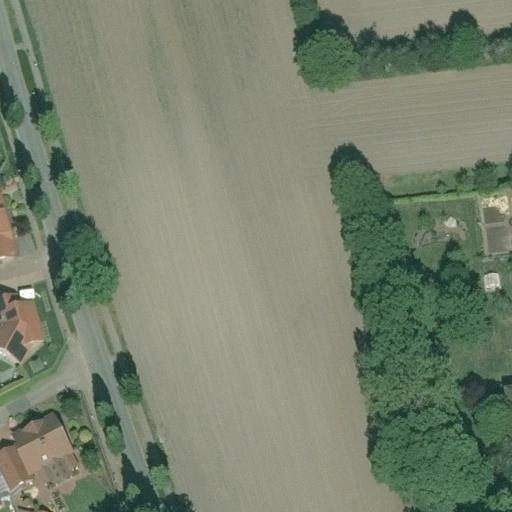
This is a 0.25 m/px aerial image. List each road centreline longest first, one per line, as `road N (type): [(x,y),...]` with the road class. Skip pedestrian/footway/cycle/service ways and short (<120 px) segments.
road 1 (residential): [(99,363),(1,45)]
road 2 (residential): [(150,511),(99,363)]
